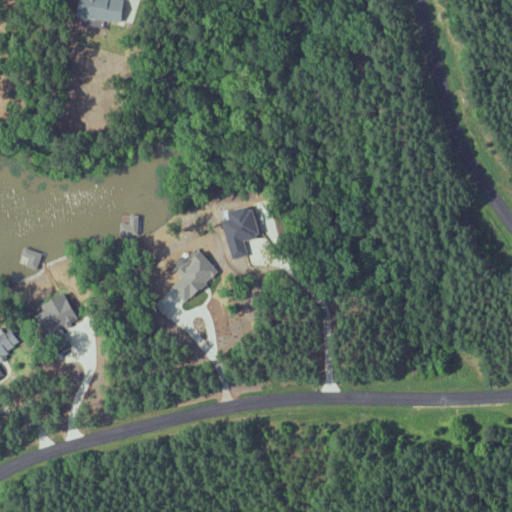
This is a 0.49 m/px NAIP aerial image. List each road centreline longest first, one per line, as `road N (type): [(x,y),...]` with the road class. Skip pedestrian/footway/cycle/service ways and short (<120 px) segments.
road 1 (residential): [(511,396),(230,407),(105,435),(0,473)]
road 2 (residential): [(511,223),(455,126),(417,0)]
